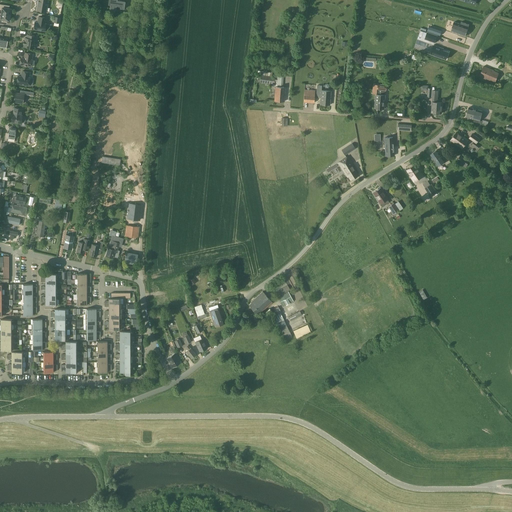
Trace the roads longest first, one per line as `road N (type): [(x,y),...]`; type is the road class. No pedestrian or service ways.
road 1 (unclassified): [(101,417),(286,417),(399,484),(482,489)]
road 2 (unclassified): [(173,382),(216,349),(246,297),(294,260),(338,206),(448,125)]
road 3 (residential): [(448,125),(273,109)]
road 4 (residential): [(2,381),(140,378),(154,343)]
road 5 (unclassified): [(448,125),(467,60),(506,0)]
